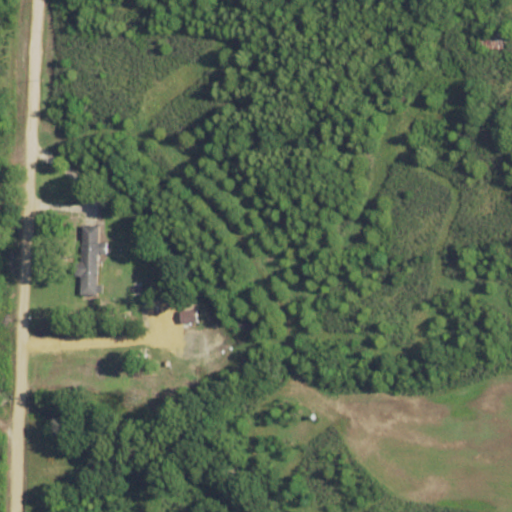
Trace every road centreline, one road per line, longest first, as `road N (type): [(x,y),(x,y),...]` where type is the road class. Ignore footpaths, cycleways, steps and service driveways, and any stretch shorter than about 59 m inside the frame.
road 1 (residential): [(27,511),(25,0)]
road 2 (track): [(314,0),(26,59)]
road 3 (residential): [(26,295),(303,242)]
